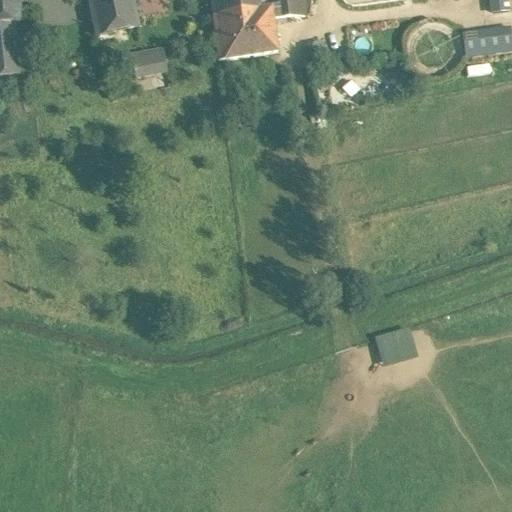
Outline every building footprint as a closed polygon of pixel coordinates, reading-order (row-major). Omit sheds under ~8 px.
[(0,0),(0,26),(11,25),(21,24),(19,0),(0,0)] [(88,0),(97,37),(137,28),(130,0),(88,0)] [(210,0),(212,17),(271,8),(271,10),(303,6),(301,0),(210,0)] [(271,8),(212,17),(218,64),(277,54),(273,21),(304,18),(303,6),(271,10),(271,8)] [(11,25),(0,26),(0,57),(14,57),(11,25)] [(466,57),(511,55),(511,29),(464,32),(466,57)] [(371,40),(352,44),(354,55),(373,51),(371,40)] [(162,51),(131,57),(136,79),(166,73),(162,51)] [(14,57),(0,57),(0,77),(16,76),(14,57)] [(131,69),(131,67),(131,65),(130,63),(128,62),(126,61),(124,62),(122,63),(121,65),(121,67),(121,69),(122,70),(124,72),(126,72),(128,72),(130,70),(131,69)] [(119,71),(120,69),(119,67),(118,65),(116,64),(114,64),(112,64),(110,65),(109,67),(109,69),(109,71),(110,73),(112,74),(114,74),(116,74),(118,73),(119,71)] [(411,327),(376,338),(386,368),(421,357),(411,327)]
